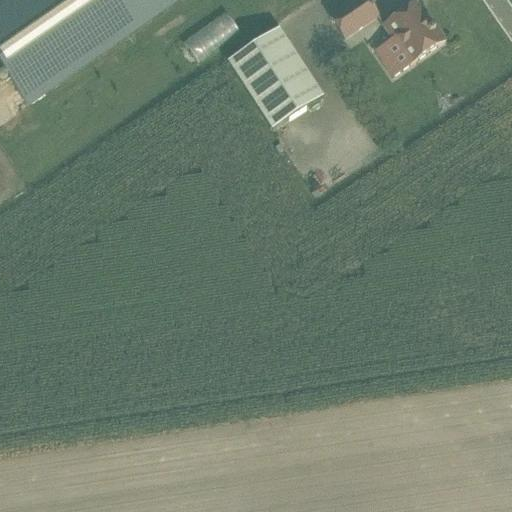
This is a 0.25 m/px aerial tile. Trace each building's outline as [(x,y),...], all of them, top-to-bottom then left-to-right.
[(0,69),(27,108),(126,39),(181,0),(1,0),(0,1),(0,69)] [(343,45),(379,21),(363,0),(358,0),(327,21),(343,45)] [(428,20),(419,7),(387,29),(414,68),(448,43),(431,18),(428,20)] [(180,43),(195,65),(238,35),(224,14),(180,43)] [(279,34),(227,68),(271,136),(323,102),(279,34)]
